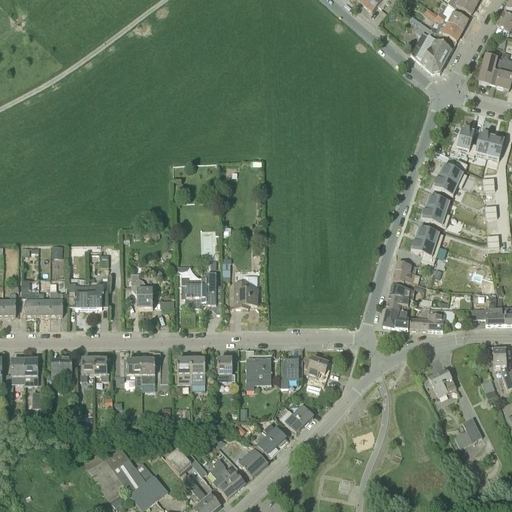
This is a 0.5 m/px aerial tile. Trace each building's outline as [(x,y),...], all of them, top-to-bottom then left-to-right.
[(368,0),(362,7),(372,16),(378,9),(381,12),(391,0),(368,0)] [(401,10),(407,3),(402,0),(401,0),(396,6),(401,10)] [(462,0),(454,0),(451,6),(456,9),(456,10),(470,18),(477,7),(462,0)] [(441,13),(437,18),(443,23),(446,19),(443,16),(443,15),(441,13)] [(454,16),(448,27),(462,34),(468,23),(454,16)] [(511,30),(511,20),(503,16),(496,29),(508,36),(511,30)] [(443,23),(437,18),(434,23),(439,26),(440,27),(443,23)] [(434,35),(412,19),(410,22),(419,30),(415,35),(420,39),(415,48),(409,57),(432,77),(440,76),(451,54),(453,50),(434,35)] [(462,34),(448,27),(443,23),(440,27),(439,26),(434,35),(453,50),(462,34)] [(498,75),(501,63),(486,59),(479,86),(489,88),(490,86),(495,88),(495,90),(499,75),(498,75)] [(509,93),(511,80),(511,65),(501,63),(498,75),(499,75),(495,90),(509,93)] [(474,134),(460,131),(451,151),(468,156),(474,134)] [(486,160),(492,139),(480,136),(477,147),(471,145),(468,156),(467,158),(474,159),(474,157),(486,160)] [(498,164),(504,142),(492,139),(486,160),(498,164)] [(467,168),(456,163),(454,168),(465,173),(467,168)] [(443,168),(438,179),(458,188),(463,177),(443,168)] [(458,188),(438,179),(432,190),(452,200),(458,188)] [(445,217),(449,205),(428,198),(425,210),(445,217)] [(445,217),(425,210),(421,222),(441,229),(445,217)] [(435,249),(439,237),(418,230),(414,242),(435,249)] [(435,249),(414,242),(410,254),(422,257),(420,263),(431,267),(433,261),(431,260),(435,249)] [(63,261),(63,250),(52,249),(52,261),(63,261)] [(206,309),(216,309),(216,264),(210,264),(210,277),(206,277),(206,282),(201,282),(191,282),(191,280),(181,280),(181,302),(186,302),(186,312),(202,312),(202,306),(206,306),(206,309)] [(415,287),(418,288),(419,285),(414,284),(415,278),(414,278),(416,270),(397,265),(392,284),(404,287),(404,285),(415,287)] [(145,293),(145,288),(143,284),(139,282),(138,278),(131,278),(131,290),(131,292),(132,293),(133,295),(133,296),(135,296),(137,297),(137,312),(153,312),(153,293),(145,293)] [(50,319),(50,297),(43,297),(43,287),(38,287),(38,297),(38,319),(50,319)] [(242,312),(242,309),(257,309),(257,293),(257,287),(234,287),(234,312),(242,312)] [(391,289),(389,299),(412,303),(414,293),(391,289)] [(75,312),(89,312),(89,290),(76,290),(76,295),(68,294),(68,310),(76,310),(75,312)] [(89,290),(89,312),(102,312),(102,310),(108,310),(108,294),(104,294),(104,290),(89,290)] [(10,305),(3,305),(3,320),(15,320),(15,297),(10,297),(10,305)] [(25,319),(38,319),(38,297),(33,297),(33,304),(25,304),(25,319)] [(62,297),(50,297),(50,319),(62,319),(62,297)] [(412,303),(389,299),(386,314),(397,316),(399,309),(404,310),(405,310),(411,311),(411,309),(407,309),(408,306),(421,308),(421,304),(412,303)] [(505,329),(505,319),(504,319),(502,319),(502,313),(502,300),(496,300),(496,313),(492,313),(492,312),(472,312),(472,323),(479,323),(479,322),(485,322),(485,329),(505,329)] [(175,303),(162,304),(162,313),(176,312),(175,303)] [(397,316),(386,314),(383,329),(395,332),(396,323),(399,324),(400,317),(403,318),(404,310),(399,309),(397,316)] [(405,310),(404,310),(403,318),(400,317),(399,324),(396,323),(395,332),(408,333),(409,322),(407,322),(408,316),(410,316),(411,311),(405,310)] [(409,333),(428,334),(429,311),(422,311),(421,315),(417,315),(417,320),(414,321),(414,323),(411,322),(409,333)] [(429,311),(428,334),(443,335),(443,326),(444,312),(429,311)] [(247,354),(247,352),(246,352),(246,395),(254,395),(254,389),(271,389),(271,362),(254,362),(254,353),(247,354)] [(511,389),(511,386),(507,374),(506,371),(505,353),(492,354),(494,371),(500,371),(501,376),(506,391),(511,389)] [(52,382),(60,382),(60,377),(72,377),(72,360),(59,360),(59,363),(52,363),(52,382)] [(327,378),(331,367),(312,361),(306,378),(316,382),(319,375),(327,378)] [(232,362),(217,363),(217,384),(226,384),(226,377),(232,377),(232,362)] [(282,392),(290,392),(290,383),(298,383),(298,362),(285,362),(285,382),(282,382),(282,392)] [(25,387),(25,363),(11,363),(12,378),(6,378),(7,399),(18,399),(18,392),(13,392),(13,387),(25,387)] [(25,363),(25,387),(25,389),(38,388),(38,363),(25,363)] [(94,378),(94,363),(82,363),(82,378),(79,378),(79,385),(88,385),(88,378),(94,378)] [(107,363),(94,363),(94,378),(101,378),(101,385),(109,385),(109,378),(107,378),(107,363)] [(143,387),(142,363),(127,363),(127,384),(135,384),(135,391),(142,391),(142,387),(143,387)] [(155,363),(142,363),(143,387),(155,387),(155,363)] [(191,387),(191,363),(177,363),(177,387),(191,387)] [(191,363),(191,389),(205,389),(205,363),(191,363)] [(456,392),(446,372),(436,377),(428,380),(428,381),(438,401),(456,392)] [(487,402),(497,398),(490,382),(481,386),(487,402)] [(41,411),(42,396),(32,396),(32,411),(41,411)] [(294,418),(304,429),(313,420),(302,410),(294,418)] [(304,429),(294,418),(285,426),(296,437),(304,429)] [(62,420),(55,421),(56,429),(64,428),(62,420)] [(462,426),(467,434),(472,445),(482,441),(472,421),(462,426)] [(41,433),(42,423),(32,422),(31,433),(41,433)] [(237,434),(241,429),(236,424),(231,429),(237,434)] [(262,436),(279,454),(288,445),(275,431),(274,432),(270,428),(262,436)] [(279,454),(262,436),(254,443),(259,448),(257,450),(270,462),(279,454)] [(210,443),(210,444),(219,453),(219,452),(225,446),(216,437),(210,443)] [(178,452),(192,469),(202,480),(207,476),(183,448),(179,443),(174,447),(178,452)] [(214,458),(219,453),(210,444),(205,448),(214,458)] [(157,454),(152,448),(147,451),(153,458),(157,454)] [(121,452),(105,460),(104,461),(127,493),(133,502),(140,511),(145,511),(168,495),(142,467),(135,472),(121,452)] [(180,480),(192,469),(178,452),(165,463),(180,480)] [(252,482),(268,468),(255,453),(240,467),(246,474),(245,474),(252,482)] [(215,470),(236,495),(245,487),(235,475),(231,479),(219,464),(213,469),(215,470)] [(45,476),(52,474),(50,466),(43,468),(45,476)] [(236,495),(215,470),(210,474),(216,482),(212,485),(227,503),(236,495)] [(201,504),(207,511),(216,511),(220,509),(210,497),(206,500),(187,477),(181,482),(194,497),(198,501),(201,504)] [(119,511),(133,502),(127,493),(109,505),(113,511),(119,511)]
